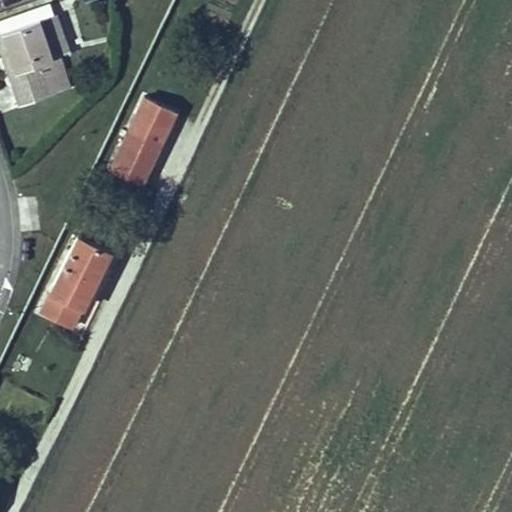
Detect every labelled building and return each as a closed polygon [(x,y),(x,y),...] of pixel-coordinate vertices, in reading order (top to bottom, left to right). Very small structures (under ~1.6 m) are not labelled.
[(0,23),(0,29),(1,32),(52,14),(49,7),(0,23)] [(8,50),(0,52),(17,104),(70,85),(64,68),(55,70),(51,57),(60,53),(65,52),(52,14),(1,32),(8,50)] [(64,68),(60,53),(51,57),(55,70),(64,68)] [(144,96),(110,167),(141,182),(175,111),(144,96)] [(77,235),(40,309),(72,325),(83,304),(75,300),(90,269),(98,272),(109,250),(77,235)] [(90,269),(75,300),(83,304),(98,272),(90,269)]
